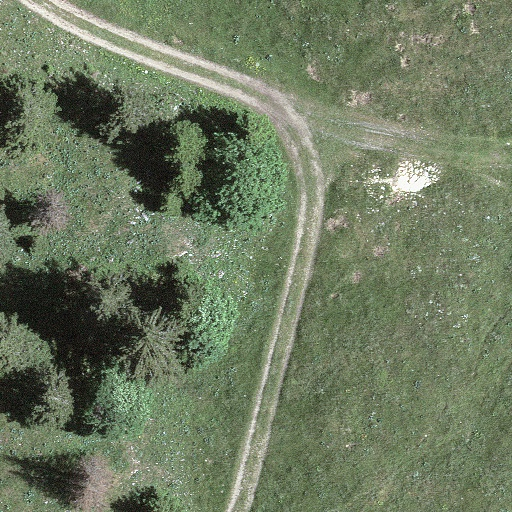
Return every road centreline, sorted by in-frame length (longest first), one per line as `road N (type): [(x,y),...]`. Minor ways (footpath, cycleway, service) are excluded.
road 1 (track): [(43,0),(161,62),(315,116),(314,249),(242,511)]
road 2 (track): [(511,151),(433,155),(360,142),(315,116)]
